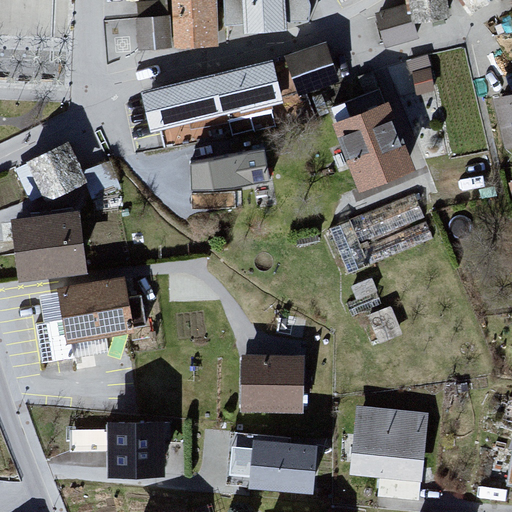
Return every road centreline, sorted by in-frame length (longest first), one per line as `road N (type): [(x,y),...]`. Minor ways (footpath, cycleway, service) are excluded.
road 1 (residential): [(377,0),(345,21),(258,51),(170,68),(94,97)]
road 2 (residential): [(0,384),(45,511)]
